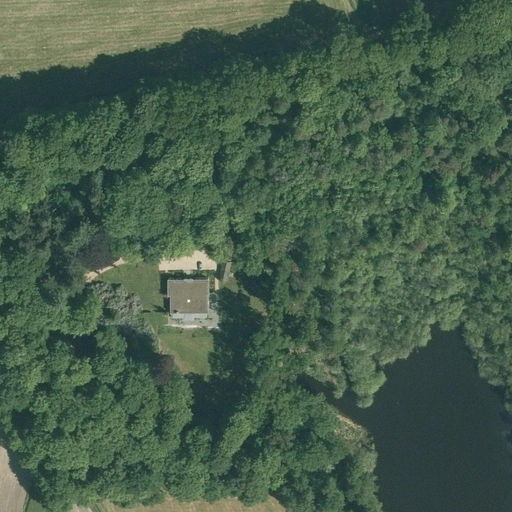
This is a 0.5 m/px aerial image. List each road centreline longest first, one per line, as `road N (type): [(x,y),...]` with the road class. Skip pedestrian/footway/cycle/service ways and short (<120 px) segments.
road 1 (track): [(365,37),(0,127)]
road 2 (tertiary): [(0,370),(85,511)]
road 3 (track): [(511,2),(365,37)]
